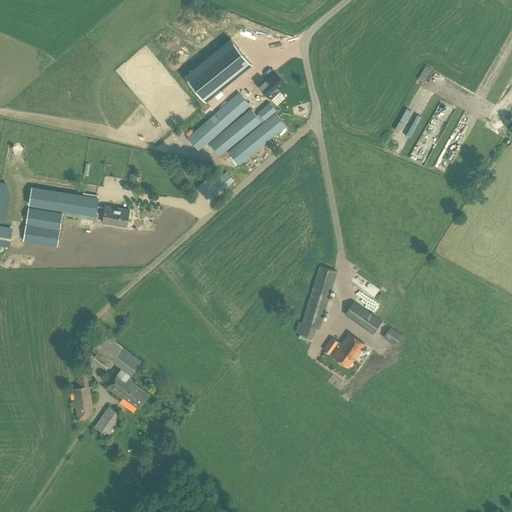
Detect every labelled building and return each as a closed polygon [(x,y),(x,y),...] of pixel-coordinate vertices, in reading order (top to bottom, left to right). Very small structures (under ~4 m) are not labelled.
[(251,66),(228,41),(185,80),(208,105),(251,66)] [(422,81),(429,68),(423,64),(415,78),(422,81)] [(275,72),(259,86),(270,98),(286,84),(275,72)] [(397,128),(410,134),(429,89),(416,84),(397,128)] [(239,92),(187,138),(199,151),(250,105),(239,92)] [(270,103),(258,112),(264,120),(276,111),(270,103)] [(251,109),(209,144),(220,157),(262,122),(251,109)] [(275,113),(228,152),(239,165),(286,127),(275,113)] [(449,136),(433,167),(444,173),(459,141),(449,136)] [(184,171),(187,176),(196,171),(193,166),(184,171)] [(130,170),(129,183),(136,184),(137,171),(130,170)] [(210,203),(234,180),(226,172),(202,194),(210,203)] [(33,187),(30,204),(96,215),(104,216),(103,223),(127,227),(130,210),(106,206),(106,208),(98,206),(99,199),(33,187)] [(29,208),(23,241),(57,246),(63,213),(29,208)] [(302,323),(317,328),(319,329),(337,271),(320,266),(302,323)] [(348,278),(359,287),(365,280),(354,271),(348,278)] [(354,302),(345,314),(373,334),(382,322),(354,302)] [(299,322),(296,332),(314,337),(317,328),(302,323),(299,322)] [(391,327),(384,337),(395,346),(403,336),(391,327)] [(104,332),(92,349),(97,353),(94,357),(108,367),(112,361),(122,368),(119,372),(128,379),(141,360),(104,332)] [(332,338),(323,350),(349,368),(365,345),(349,333),(338,348),(336,347),(339,343),(332,338)] [(79,388),(73,388),(77,421),(86,420),(93,411),(85,356),(74,358),(79,388)] [(119,372),(107,388),(121,399),(122,397),(138,409),(149,394),(128,379),(119,372)] [(109,406),(94,427),(108,437),(123,417),(109,406)]
